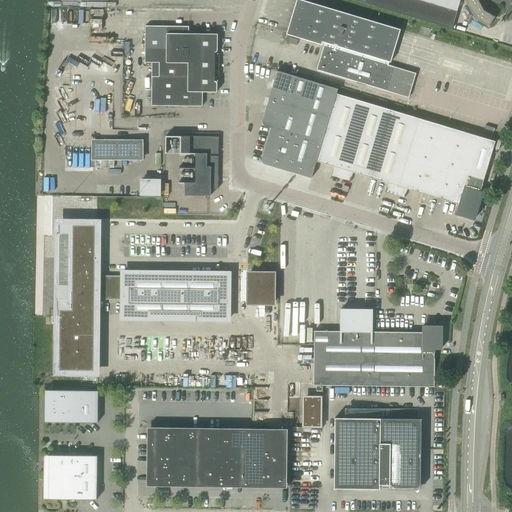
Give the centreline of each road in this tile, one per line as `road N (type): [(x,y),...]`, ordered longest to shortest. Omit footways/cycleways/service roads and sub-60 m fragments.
road 1 (unclassified): [(498,258),(242,181),(241,49),(255,0)]
road 2 (tertiary): [(470,511),(473,395),(498,258)]
